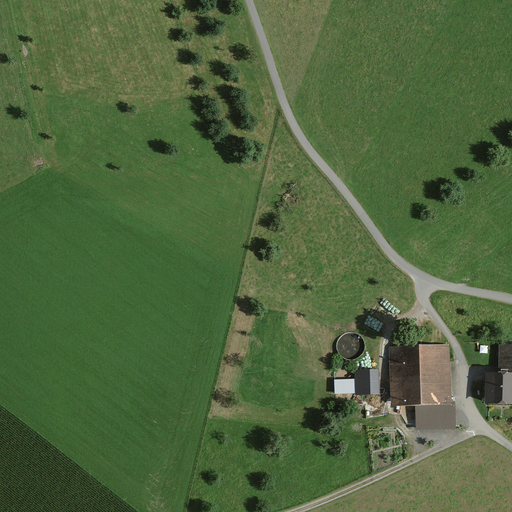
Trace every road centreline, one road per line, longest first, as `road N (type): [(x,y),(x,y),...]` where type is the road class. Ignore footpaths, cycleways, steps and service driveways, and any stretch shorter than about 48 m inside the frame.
road 1 (unclassified): [(248,0),(298,133),(394,257),(433,281),(511,299)]
road 2 (track): [(301,511),(485,429)]
road 3 (track): [(420,275),(430,311),(459,351),(476,415),(511,447)]
